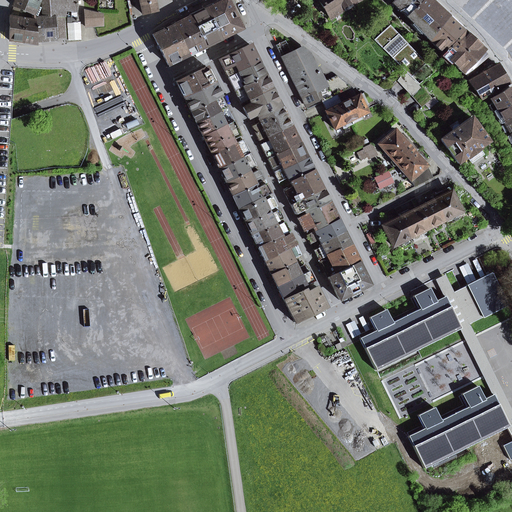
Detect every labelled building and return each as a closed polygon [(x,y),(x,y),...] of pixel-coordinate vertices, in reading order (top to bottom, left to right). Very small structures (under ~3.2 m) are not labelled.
[(38,10),(35,9),(39,1),(35,0),(15,0),(13,6),(20,9),(36,15),(38,10)] [(45,0),(44,3),(44,6),(43,18),(57,17),(56,7),(76,8),(76,0),(45,0)] [(139,0),(142,14),(156,11),(153,0),(139,0)] [(242,29),(227,0),(223,0),(207,8),(222,39),(242,29)] [(317,0),(330,18),(358,0),(317,0)] [(409,13),(421,0),(394,0),(392,3),(406,16),(409,13)] [(406,16),(412,23),(421,32),(427,39),(432,35),(431,34),(447,17),(429,0),(421,0),(409,13),(406,16)] [(11,17),(18,18),(20,9),(13,6),(11,17)] [(188,15),(189,17),(207,8),(206,6),(188,15)] [(312,30),(324,22),(315,7),(303,15),(312,30)] [(189,17),(204,47),(222,39),(207,8),(189,17)] [(85,11),(86,27),(94,26),(94,13),(85,11)] [(102,15),(94,13),(94,26),(103,26),(102,15)] [(10,17),(9,40),(23,42),(23,18),(18,18),(11,17),(10,17)] [(65,17),(57,17),(43,18),(35,19),(35,20),(35,40),(36,40),(55,39),(66,39),(65,17)] [(67,19),(68,41),(81,40),(80,22),(77,22),(77,17),(70,18),(70,19),(67,19)] [(181,42),(187,56),(204,47),(189,17),(172,25),(181,42)] [(444,46),(446,48),(462,30),(447,17),(431,34),(432,35),(427,39),(439,51),(444,46)] [(35,40),(35,20),(23,18),(23,42),(37,44),(36,40),(35,40)] [(418,34),(421,32),(412,23),(410,25),(418,34)] [(172,25),(153,35),(161,52),(181,42),(172,25)] [(389,25),(374,40),(396,63),(399,60),(414,75),(426,64),(389,25)] [(461,72),(482,50),(462,30),(446,48),(441,53),(461,72)] [(161,52),(168,65),(187,56),(181,42),(161,52)] [(306,106),(321,99),(330,94),(324,83),(318,70),(316,70),(308,54),(305,51),(301,48),(290,54),(285,42),(276,46),(297,87),(306,106)] [(250,45),(219,60),(228,78),(239,72),(238,72),(258,62),(250,45)] [(465,76),(470,71),(488,56),(482,50),(461,72),(465,76)] [(239,72),(228,78),(235,91),(242,87),(245,86),(245,85),(265,75),(258,62),(238,72),(239,72)] [(468,81),(481,98),(507,83),(496,64),(468,81)] [(206,67),(176,82),(184,98),(214,83),(206,67)] [(404,71),(397,81),(411,97),(422,87),(419,84),(418,85),(404,71)] [(235,91),(241,103),(249,99),(271,88),(265,75),(245,85),(245,86),(242,87),(235,91)] [(337,76),(324,83),(330,94),(321,99),(323,102),(324,101),(337,95),(351,88),(337,76)] [(214,83),(184,98),(190,110),(212,99),(220,95),(214,83)] [(411,97),(421,108),(432,99),(422,87),(411,97)] [(492,103),(503,122),(511,116),(511,91),(510,87),(490,99),(492,103)] [(248,118),(256,114),(258,118),(280,107),(271,88),(249,99),(251,103),(243,108),(248,118)] [(341,103),(355,96),(351,88),(337,95),(341,103)] [(355,96),(341,103),(352,124),(362,119),(360,116),(368,112),(359,94),(355,96)] [(212,99),(190,110),(196,123),(218,112),(226,108),(220,95),(212,99)] [(323,103),(326,110),(341,103),(337,95),(324,101),(324,102),(323,103)] [(352,124),(341,103),(326,110),(325,111),(334,129),(341,125),(343,129),(352,124)] [(503,122),(492,103),(488,106),(499,125),(503,122)] [(252,126),(259,141),(267,137),(267,136),(290,125),(280,107),(258,118),(263,129),(261,129),(258,123),(252,126)] [(218,112),(196,123),(203,136),(233,121),(226,108),(218,112)] [(505,124),(510,133),(511,131),(511,116),(503,122),(505,124)] [(479,149),(488,142),(471,117),(440,139),(458,164),(479,149)] [(234,143),(232,140),(240,136),(233,121),(203,136),(212,155),(234,143)] [(510,133),(505,124),(501,127),(506,136),(510,134),(510,133)] [(269,140),(261,144),(268,158),(276,154),(299,143),(290,125),(267,136),(267,137),(269,140)] [(397,165),(398,167),(414,153),(394,130),(378,144),(392,159),(391,163),(393,166),(396,166),(397,165)] [(234,143),(212,155),(218,168),(241,157),(249,153),(242,140),(236,143),(238,147),(236,148),(234,143)] [(276,154),(268,158),(274,172),(282,168),(282,167),(305,157),(299,143),(276,154)] [(367,156),(368,158),(376,154),(371,145),(357,153),(360,160),(367,156)] [(241,157),(218,168),(225,182),(247,170),(256,166),(249,153),(241,157)] [(411,180),(426,166),(414,153),(398,167),(410,180),(411,180)] [(279,182),(287,178),(289,181),(312,170),(305,157),(282,167),(282,168),(274,172),(279,182)] [(426,166),(411,180),(414,186),(432,177),(426,166)] [(247,170),(225,182),(232,195),(254,184),(255,184),(263,180),(257,170),(249,174),(247,170)] [(292,187),(284,191),(290,204),(299,200),(321,189),(312,170),(289,181),(292,187)] [(375,178),(380,188),(392,182),(387,173),(375,178)] [(254,184),(232,195),(238,208),(261,197),(261,198),(270,194),(263,180),(255,184),(254,184)] [(436,194),(437,198),(451,191),(449,188),(436,194)] [(295,215),(303,210),(305,214),(328,202),(321,189),(299,200),(290,204),(295,215)] [(451,191),(437,198),(434,200),(444,220),(445,220),(448,225),(455,222),(452,216),(455,217),(458,216),(459,213),(461,212),(451,191)] [(261,197),(238,208),(245,222),(268,210),(268,211),(276,207),(272,197),(270,194),(261,198),(261,197)] [(434,200),(431,201),(423,205),(416,209),(426,229),(431,226),(438,223),(444,220),(434,200)] [(305,214),(297,218),(306,235),(337,220),(328,202),(305,214)] [(268,210),(245,222),(251,234),(274,222),(274,223),(282,219),(278,210),(276,207),(268,211),(268,210)] [(416,234),(422,231),(426,229),(416,209),(399,217),(409,238),(416,234)] [(394,220),(398,218),(394,210),(390,212),(394,220)] [(401,242),(409,238),(399,217),(398,218),(394,220),(382,226),(392,246),(398,245),(401,242)] [(274,222),(251,234),(258,247),(289,232),(284,223),(282,219),(274,223),(274,222)] [(311,244),(318,240),(320,243),(343,232),(337,220),(306,235),(307,235),(311,244)] [(438,223),(431,226),(434,232),(441,228),(438,223)] [(422,231),(416,234),(419,240),(425,237),(422,231)] [(289,232),(258,247),(264,261),(295,245),(289,232)] [(314,250),(318,260),(326,256),(326,255),(349,244),(343,232),(320,243),(322,247),(314,250)] [(412,243),(409,238),(401,242),(404,247),(412,243)] [(328,260),(320,263),(327,277),(335,274),(358,263),(349,244),(326,255),(326,256),(328,260)] [(295,245),(264,261),(271,274),(294,263),(292,259),(300,255),(295,245)] [(294,263),(271,274),(277,287),(300,276),(308,272),(306,268),(298,272),(294,263)] [(339,300),(370,285),(358,263),(335,274),(327,277),(339,300)] [(450,274),(452,279),(471,270),(468,265),(450,274)] [(306,288),(305,286),(313,282),(308,272),(300,276),(277,287),(283,299),(306,288)] [(472,322),(507,305),(492,274),(457,291),(464,307),(472,322)] [(511,424),(511,412),(468,324),(472,322),(464,307),(457,291),(453,293),(445,275),(434,280),(443,298),(444,297),(459,328),(458,329),(491,396),(492,396),(507,427),(511,424)] [(283,299),(294,323),(326,307),(314,284),(306,288),(283,299)] [(395,303),(398,308),(435,290),(432,285),(395,303)] [(360,339),(375,370),(458,329),(459,328),(444,297),(443,298),(360,339)] [(371,314),(374,318),(392,309),(390,305),(371,314)] [(408,437),(424,468),(507,427),(492,396),(491,396),(408,437)]
